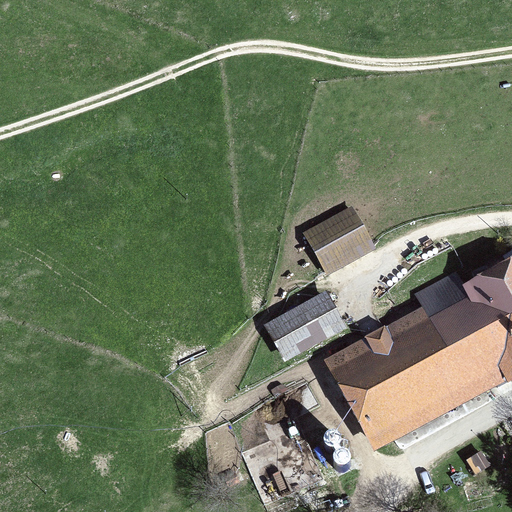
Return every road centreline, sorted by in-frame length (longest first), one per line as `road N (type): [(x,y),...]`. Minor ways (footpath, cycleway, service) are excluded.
road 1 (track): [(511,51),(381,64),(250,47),(0,133)]
road 2 (track): [(341,296),(386,255),(434,229),(511,218)]
road 3 (track): [(511,401),(435,444),(378,511)]
